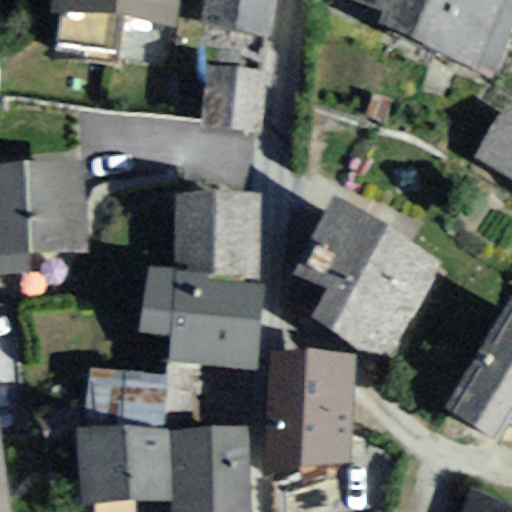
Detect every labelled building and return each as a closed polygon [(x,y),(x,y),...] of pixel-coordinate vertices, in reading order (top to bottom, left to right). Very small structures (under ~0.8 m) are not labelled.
[(184,0),(52,0),(49,25),(179,42),(184,0)] [(273,0),(205,0),(200,33),(266,44),(273,0)] [(511,10),(511,1),(508,0),(330,0),(322,22),(481,87),(511,10)] [(263,84),(204,80),(200,134),(259,138),(263,84)] [(81,175),(0,177),(0,271),(84,269),(81,175)] [(254,209),(173,209),(173,291),(255,291),(254,209)] [(445,275),(339,211),(292,291),(325,306),(311,333),(381,380),(445,275)] [(265,300),(178,301),(168,377),(256,388),(265,300)] [(511,432),(511,313),(438,415),(495,456),(511,432)] [(357,371),(266,367),(263,483),(351,489),(357,371)] [(171,443),(75,444),(76,511),(172,511),(171,448),(171,443)] [(172,511),(249,511),(247,446),(171,448),(172,511)] [(498,511),(464,496),(456,511),(498,511)]
